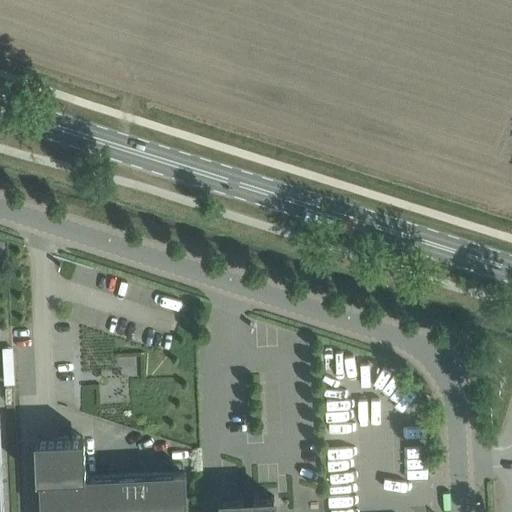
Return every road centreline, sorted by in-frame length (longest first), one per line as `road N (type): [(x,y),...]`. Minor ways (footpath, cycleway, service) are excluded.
road 1 (unclassified): [(459,511),(451,394),(424,352),(0,208)]
road 2 (secondary): [(0,106),(511,270)]
